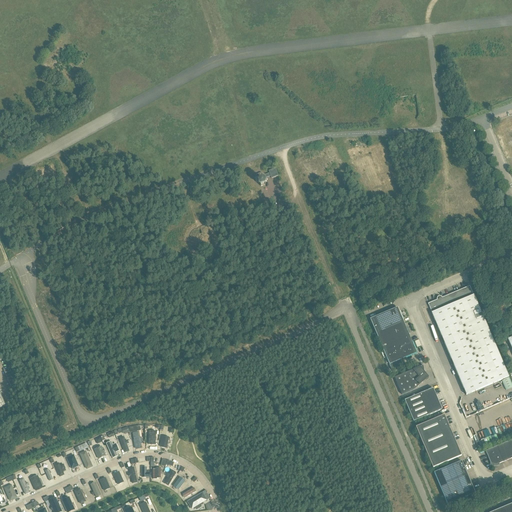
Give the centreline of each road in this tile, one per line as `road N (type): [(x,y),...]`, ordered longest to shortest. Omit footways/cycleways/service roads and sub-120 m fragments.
road 1 (residential): [(511,469),(484,481),(408,299),(511,256)]
road 2 (track): [(0,243),(76,424),(0,462)]
road 3 (residential): [(4,511),(119,460),(151,454),(200,477),(216,511)]
